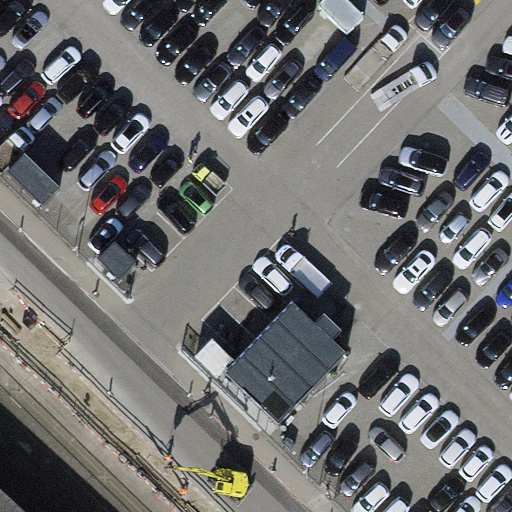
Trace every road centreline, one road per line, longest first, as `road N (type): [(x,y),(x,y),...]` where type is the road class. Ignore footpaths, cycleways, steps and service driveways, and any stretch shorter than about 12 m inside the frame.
road 1 (unknown): [(270,211),(511,442)]
road 2 (unclassified): [(237,511),(0,284)]
road 3 (unknown): [(270,211),(495,0)]
road 4 (unknown): [(50,0),(270,211)]
road 5 (unknown): [(100,380),(270,211)]
